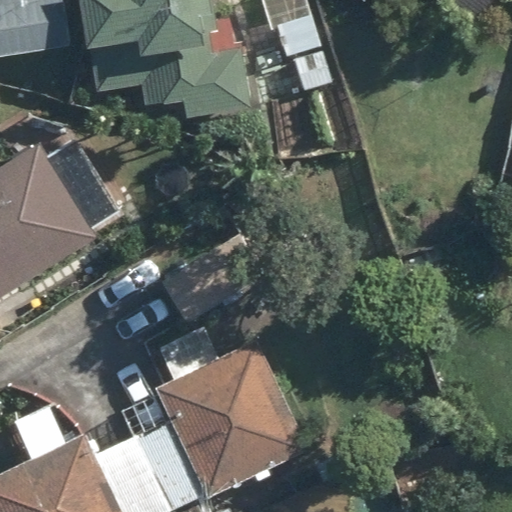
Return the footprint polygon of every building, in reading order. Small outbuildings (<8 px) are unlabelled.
[(0,0),(0,53),(81,41),(75,0),(0,0)] [(232,18),(227,0),(95,0),(103,39),(144,31),(148,54),(220,40),(217,21),(232,18)] [(314,0),(272,0),(302,97),(341,85),(314,0)] [(466,0),(487,16),(499,0),(466,0)] [(254,63),(144,63),(144,113),(254,113),(254,63)] [(0,303),(115,237),(107,223),(133,207),(89,131),(53,151),(49,143),(0,170),(0,303)] [(265,327),(165,374),(219,491),(319,444),(265,327)] [(128,511),(94,430),(74,438),(57,399),(24,412),(44,459),(0,477),(0,504),(3,511),(128,511)]
